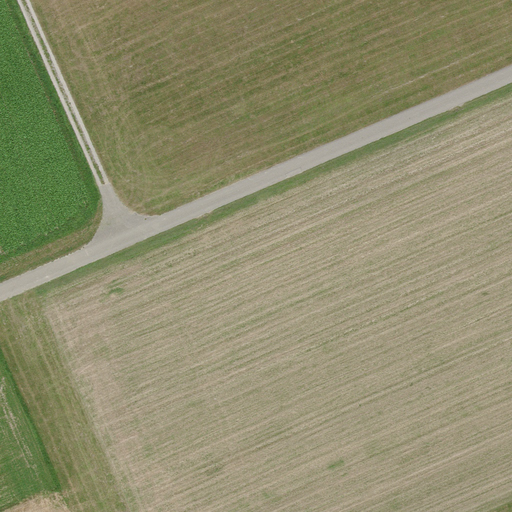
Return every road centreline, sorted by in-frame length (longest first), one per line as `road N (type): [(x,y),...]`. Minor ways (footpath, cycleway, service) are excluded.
road 1 (unclassified): [(0,294),(511,74)]
road 2 (track): [(128,238),(24,0)]
